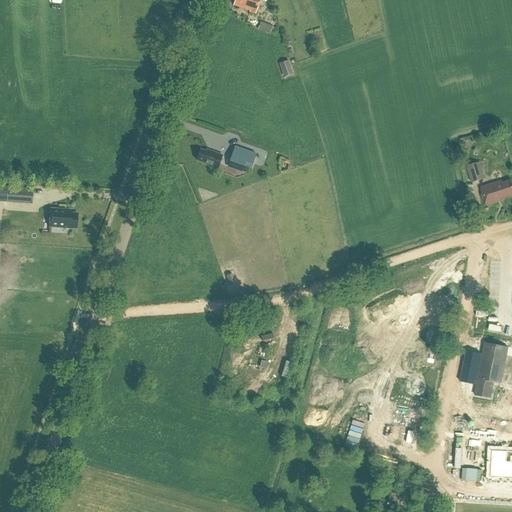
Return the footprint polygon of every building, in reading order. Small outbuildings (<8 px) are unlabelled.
[(244,9),(244,10),(255,14),(259,0),(235,0),(233,5),(244,9)] [(260,21),(258,29),(270,33),(272,25),(260,21)] [(278,63),(283,77),(292,73),(288,60),(278,63)] [(234,147),(230,160),(243,165),(243,167),(250,170),(256,154),(255,154),(234,147)] [(196,160),(218,168),(222,156),(206,150),(205,152),(200,150),(196,160)] [(466,166),(471,183),(484,179),(479,162),(466,166)] [(502,181),(480,188),(486,206),(501,201),(500,199),(511,195),(511,183),(511,181),(503,183),(502,181)] [(32,189),(8,187),(7,200),(31,201),(32,189)] [(50,209),(49,227),(76,229),(77,214),(68,213),(68,210),(50,209)] [(235,283),(232,274),(226,276),(229,284),(229,285),(232,284),(235,283)] [(490,399),(493,386),(494,382),(501,384),(508,347),(485,343),(478,379),(476,391),(475,395),(490,399)] [(460,382),(464,383),(465,383),(475,385),(481,354),(471,352),(470,352),(466,351),(460,382)] [(511,478),(511,451),(492,451),(490,477),(511,478)] [(391,505),(391,504),(398,506),(401,495),(391,493),(388,504),(391,505)]
